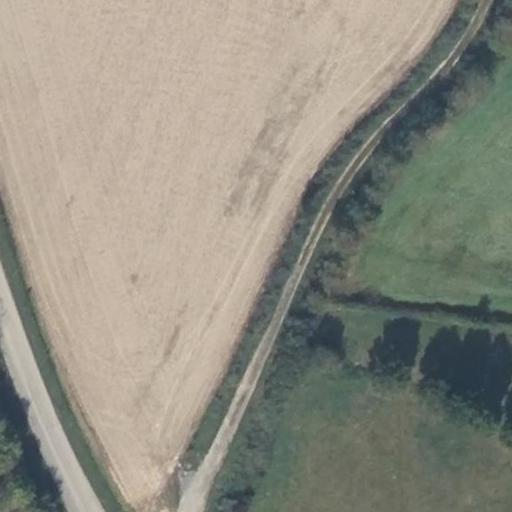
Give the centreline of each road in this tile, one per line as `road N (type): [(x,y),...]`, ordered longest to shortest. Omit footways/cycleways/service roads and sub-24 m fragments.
road 1 (track): [(485,0),(451,61),(351,162),(190,511)]
road 2 (tertiary): [(0,307),(85,511)]
